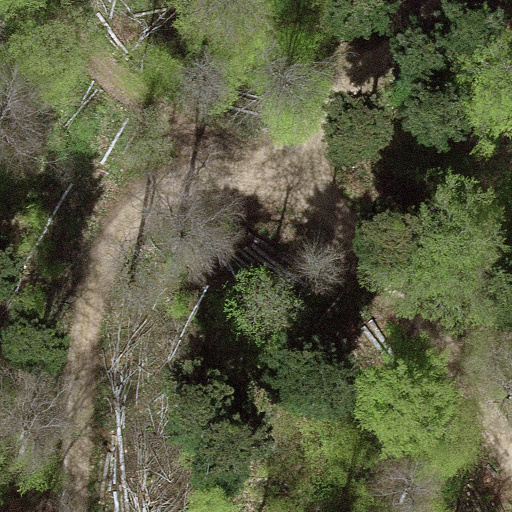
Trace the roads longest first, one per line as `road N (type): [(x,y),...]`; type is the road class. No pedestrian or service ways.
road 1 (track): [(259,168),(169,176),(120,211),(102,241),(85,295),(74,511)]
road 2 (track): [(259,168),(320,202),(423,329),(511,461)]
road 3 (track): [(444,0),(259,168)]
road 4 (track): [(196,168),(35,0)]
